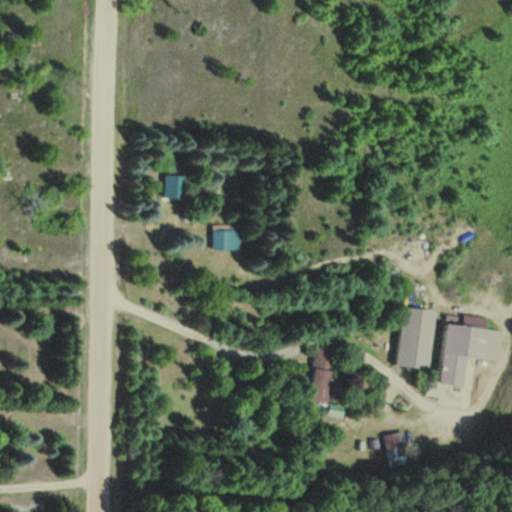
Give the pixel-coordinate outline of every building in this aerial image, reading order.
[(184,199),(184,176),(163,176),(163,216),(177,216),(177,199),(184,199)] [(212,250),(242,250),(242,226),(212,226),(212,250)] [(425,370),(433,312),(399,308),(391,366),(425,370)] [(462,357),(500,362),(504,333),(484,330),(486,318),(462,315),(461,327),(442,324),(434,384),(427,383),(426,394),(437,396),(439,384),(458,386),(462,357)] [(304,403),(321,405),(322,396),(340,398),(342,381),(329,379),(332,350),(310,348),(304,403)] [(407,447),(404,431),(384,436),(392,471),(408,467),(404,448),(407,447)]
